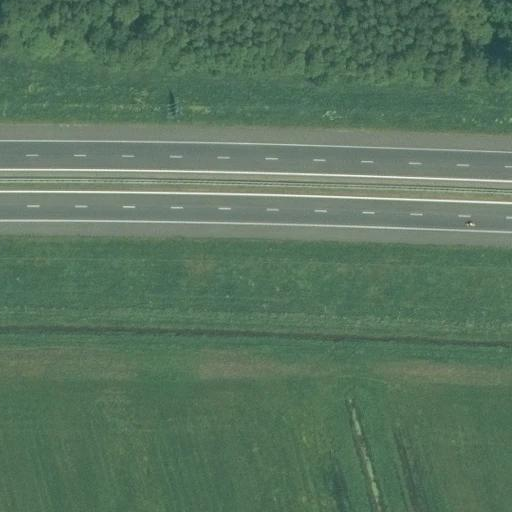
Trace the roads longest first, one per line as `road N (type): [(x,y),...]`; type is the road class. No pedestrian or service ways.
road 1 (motorway): [(0,208),(511,221)]
road 2 (motorway): [(511,170),(0,158)]
